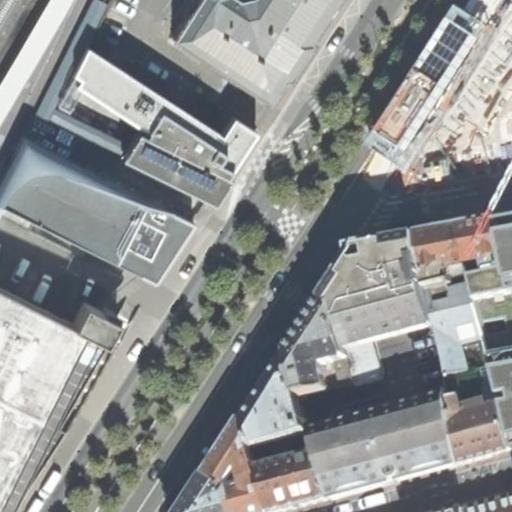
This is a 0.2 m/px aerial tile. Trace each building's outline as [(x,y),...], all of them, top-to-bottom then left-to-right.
[(70,0),(47,0),(27,34),(0,81),(0,122),(24,83),(61,19),(70,0)] [(168,40),(267,103),(284,79),(287,82),(313,42),(310,40),(334,0),(190,0),(187,5),(182,13),(184,15),(168,40)] [(511,14),(510,17),(503,28),(505,28),(511,27),(511,14)] [(482,62),(478,67),(511,62),(511,27),(505,28),(503,28),(501,30),(503,31),(497,38),(496,37),(494,41),(495,42),(491,49),(489,48),(487,51),(489,52),(484,59),(483,58),(481,62),(482,62)] [(53,124),(218,204),(240,172),(269,131),(245,116),(235,130),(97,44),(53,124)] [(428,178),(436,184),(474,177),(477,172),(482,171),(487,175),(511,170),(511,65),(477,70),(475,69),(474,72),(475,73),(470,80),(469,79),(467,82),(468,83),(464,90),(463,89),(460,93),(461,94),(457,100),(456,100),(453,103),(455,104),(456,112),(455,112),(455,113),(456,113),(458,122),(443,124),(438,133),(439,141),(430,143),(434,145),(428,155),(423,152),(428,178)] [(32,221),(150,283),(190,225),(23,136),(18,146),(13,142),(9,149),(14,153),(0,180),(0,217),(28,232),(32,221)] [(511,218),(497,222),(506,269),(511,268),(511,218)] [(419,235),(429,289),(455,281),(452,273),(455,269),(486,262),(488,274),(506,269),(497,222),(461,228),(419,235)] [(339,282),(326,302),(335,309),(345,347),(434,322),(426,289),(429,289),(419,235),(401,238),(381,242),(382,244),(360,248),(339,282)] [(511,268),(506,269),(488,274),(470,277),(485,338),(501,404),(511,447),(511,268)] [(445,363),(451,405),(477,397),(464,344),(485,338),(470,277),(455,281),(429,289),(426,289),(434,322),(445,363)] [(0,511),(8,511),(16,498),(35,468),(60,430),(55,426),(111,322),(80,305),(69,328),(0,291),(0,511)] [(306,329),(289,355),(299,397),(328,390),(322,366),(348,359),(345,347),(335,309),(326,302),(324,301),(306,329)] [(266,389),(246,421),(254,450),(291,440),(294,450),(313,445),(309,429),(299,397),(289,355),(266,389)] [(360,493),(461,466),(455,428),(452,428),(447,391),(309,429),(313,445),(317,456),(330,501),(360,493)] [(455,428),(461,466),(481,460),(511,451),(511,447),(501,404),(454,417),(455,428)] [(271,511),(260,471),(254,450),(246,421),(228,449),(209,478),(232,493),(229,498),(233,511),(271,511)] [(289,511),(305,508),(330,501),(317,456),(260,471),(271,511),(289,511)] [(233,511),(229,498),(232,493),(209,478),(186,511),(233,511)] [(511,511),(511,498),(499,502),(467,511),(466,511),(511,511)]
